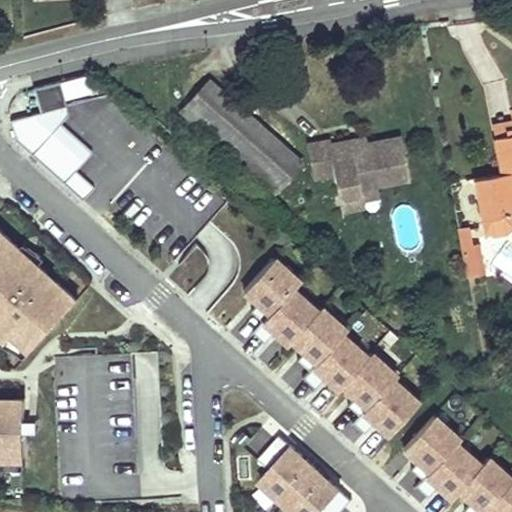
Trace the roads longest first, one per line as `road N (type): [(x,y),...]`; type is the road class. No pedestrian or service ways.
road 1 (residential): [(317,0),(0,68)]
road 2 (residential): [(0,155),(204,338)]
road 3 (residential): [(204,338),(397,511)]
road 4 (residential): [(204,338),(212,511)]
